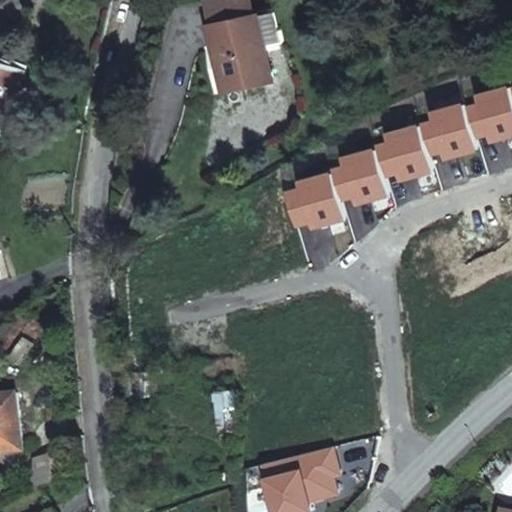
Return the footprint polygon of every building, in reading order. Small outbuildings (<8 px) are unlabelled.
[(251,0),(233,0),(207,5),(211,27),(255,18),(251,0)] [(273,15),(211,27),(224,92),(270,82),(263,48),(279,45),(273,15)] [(504,51),(511,47),(511,29),(498,34),(504,51)] [(0,58),(0,127),(7,130),(30,69),(0,58)] [(0,394),(0,451),(24,448),(16,393),(0,394)]
